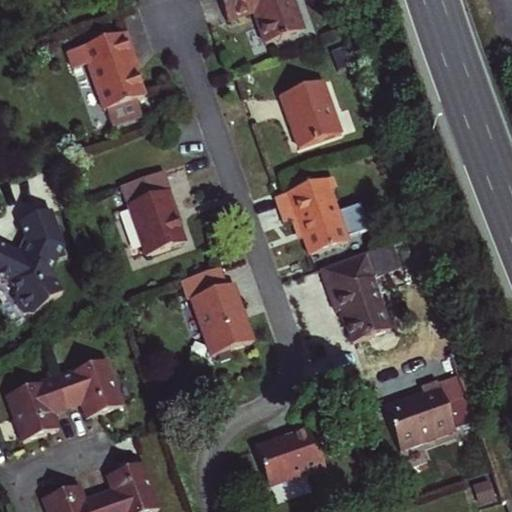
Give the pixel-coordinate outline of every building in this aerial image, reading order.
[(298,32),(286,0),(213,0),(223,25),(249,16),(260,46),(298,32)] [(122,32),(117,34),(131,72),(136,70),(122,32)] [(117,34),(77,49),(100,111),(101,111),(107,126),(136,115),(130,100),(140,97),(131,72),(117,34)] [(335,136),(316,84),(275,99),(295,151),(335,136)] [(282,184),(286,195),(305,188),(301,177),(282,184)] [(166,230),(148,179),(107,193),(133,264),(170,250),(163,231),(166,230)] [(286,195),(273,200),(283,225),(289,222),(294,221),(301,240),(308,257),(345,244),(343,238),(366,230),(357,205),(334,213),(326,191),(332,189),(328,180),(305,188),(286,195)] [(0,281),(5,284),(15,300),(12,302),(22,318),(30,319),(44,310),(43,308),(60,298),(51,285),(47,278),(48,277),(53,264),(64,260),(47,215),(18,226),(22,237),(26,246),(19,260),(13,257),(0,250),(0,281)] [(296,242),(301,240),(294,221),(289,222),(296,242)] [(19,260),(26,246),(22,237),(13,257),(19,260)] [(389,246),(318,272),(327,295),(333,314),(340,312),(343,310),(347,322),(355,344),(389,331),(370,280),(397,269),(389,246)] [(211,361),(252,346),(224,269),(210,274),(175,286),(181,304),(189,301),(211,361)] [(78,406),(84,422),(119,409),(102,363),(53,381),(64,411),(78,406)] [(20,445),(55,432),(50,417),(64,411),(53,381),(3,399),(20,445)] [(423,395),(384,409),(400,452),(456,432),(438,383),(421,389),(423,395)] [(326,470),(311,429),(284,439),(285,441),(256,453),(270,491),(326,470)] [(155,511),(139,466),(104,479),(110,496),(97,501),(100,511),(155,511)] [(44,511),(100,511),(97,501),(82,507),(76,489),(41,502),(44,511)]
